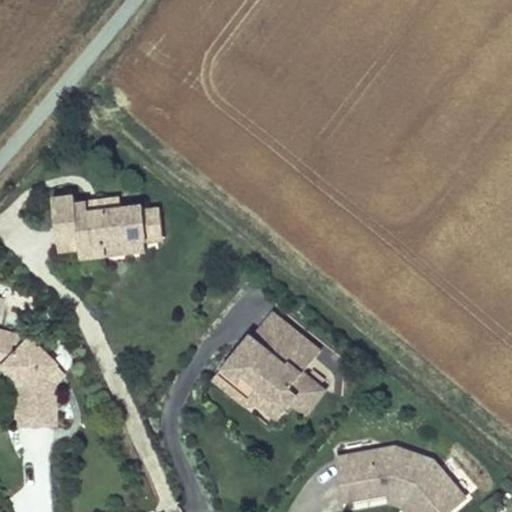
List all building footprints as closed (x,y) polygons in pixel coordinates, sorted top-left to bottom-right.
[(39,204),(44,253),(70,251),(71,263),(101,260),(115,244),(137,242),(133,210),(113,212),(112,204),(66,209),(65,201),(39,204)] [(243,335),(214,370),(234,387),(239,380),(248,387),(252,407),(270,422),(282,407),(289,398),(302,408),(316,391),(296,376),(314,354),(267,316),(248,339),(243,335)] [(0,336),(0,370),(1,371),(21,385),(21,405),(16,405),(16,426),(53,426),(54,384),(43,374),(50,367),(27,345),(0,336)] [(60,378),(50,367),(43,374),(54,384),(60,378)] [(0,370),(0,377),(13,388),(21,385),(1,371),(0,370)] [(234,387),(214,370),(205,382),(237,409),(252,407),(248,387),(239,380),(234,387)] [(295,418),(302,408),(289,398),(282,407),(295,418)] [(325,470),(334,511),(379,500),(401,504),(407,511),(444,511),(455,503),(424,467),(387,456),(325,470)] [(334,511),(376,511),(381,511),(384,511),(407,511),(401,504),(379,500),(334,511)]
